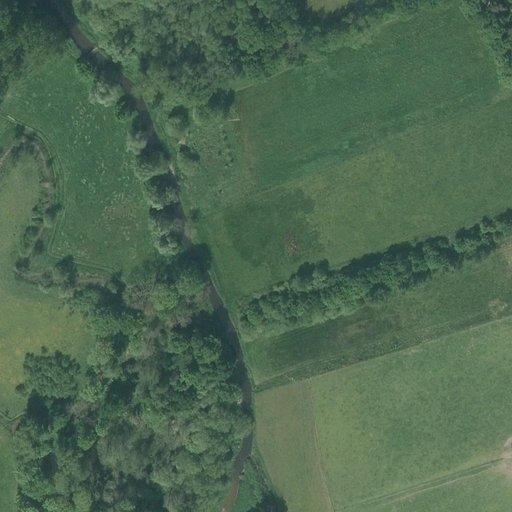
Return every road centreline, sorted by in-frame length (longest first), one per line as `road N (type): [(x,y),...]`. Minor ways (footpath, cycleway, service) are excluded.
road 1 (track): [(97,46),(159,109),(319,52),(433,0)]
road 2 (track): [(0,116),(44,144),(54,162),(48,258),(115,281),(121,301),(114,325)]
road 3 (track): [(97,46),(74,61),(58,40),(0,93)]
